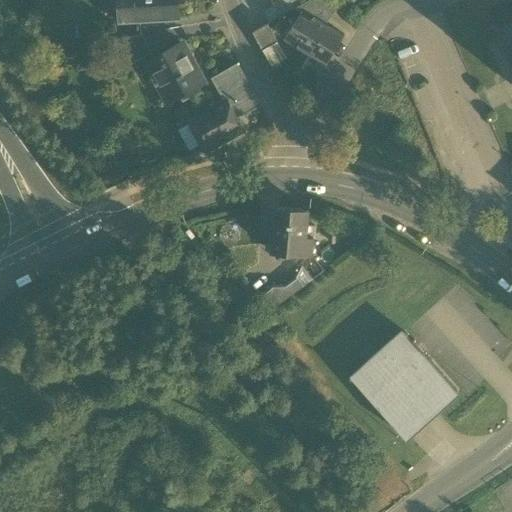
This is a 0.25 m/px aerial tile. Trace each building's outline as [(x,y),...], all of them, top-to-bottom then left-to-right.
[(119,0),(120,24),(142,22),(141,18),(179,16),(177,0),(119,0)] [(285,0),(265,12),(271,22),(302,4),(299,0),(285,0)] [(303,11),(325,25),(337,10),(327,0),(311,0),(297,8),(303,11)] [(286,39),(327,63),(344,36),(325,25),(303,11),(286,39)] [(253,32),(261,48),(276,40),(268,23),(253,32)] [(110,41),(126,67),(150,52),(140,35),(122,39),(110,41)] [(286,59),(276,40),(261,48),(271,67),(286,59)] [(162,76),(175,99),(205,82),(197,66),(194,67),(182,44),(146,63),(155,80),(162,76)] [(261,105),(246,80),(238,64),(212,78),(218,89),(221,94),(225,101),(227,100),(236,118),(261,105)] [(203,144),(206,151),(243,130),(236,118),(227,100),(225,101),(190,121),(191,122),(203,144)] [(203,144),(191,122),(178,130),(190,151),(203,144)] [(274,253),(304,255),(305,238),(307,210),(278,208),(277,219),(276,230),(274,253)] [(313,239),(305,238),(304,255),(312,256),(313,239)] [(358,259),(294,317),(328,355),(392,297),(358,259)] [(297,279),(303,287),(313,279),(303,266),(297,279)] [(286,287),(292,295),(303,287),(297,279),(286,287)] [(257,302),(266,314),(292,295),(286,287),(273,288),(257,302)] [(412,340),(405,332),(352,380),(404,437),(457,390),(423,353),(425,351),(414,339),(412,340)]
